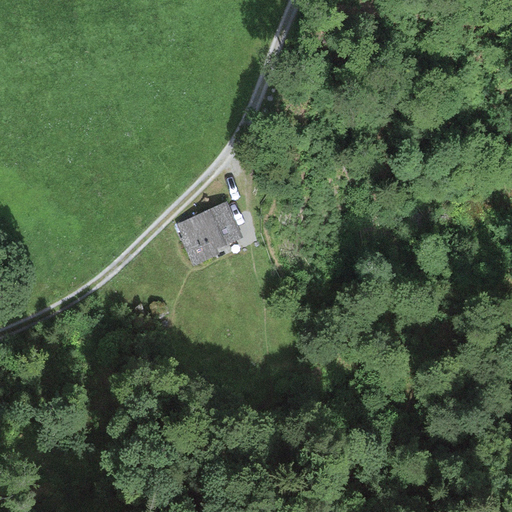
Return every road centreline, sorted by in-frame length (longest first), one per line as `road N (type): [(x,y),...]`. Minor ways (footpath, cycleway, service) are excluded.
road 1 (track): [(238,131),(116,261),(0,330)]
road 2 (track): [(292,0),(238,131)]
